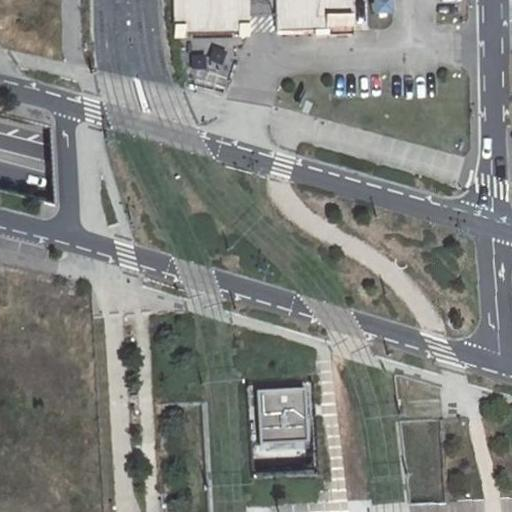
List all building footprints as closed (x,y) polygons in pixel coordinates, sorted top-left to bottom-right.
[(247,0),(172,0),(174,37),(249,35),(249,30),(247,0)] [(275,0),(276,34),(332,33),(352,32),(351,16),(350,0),(275,0)] [(369,16),(368,0),(350,0),(351,16),(369,16)] [(182,67),(195,64),(189,38),(176,40),(182,67)] [(304,389),(258,390),(260,444),(307,441),(304,389)]
